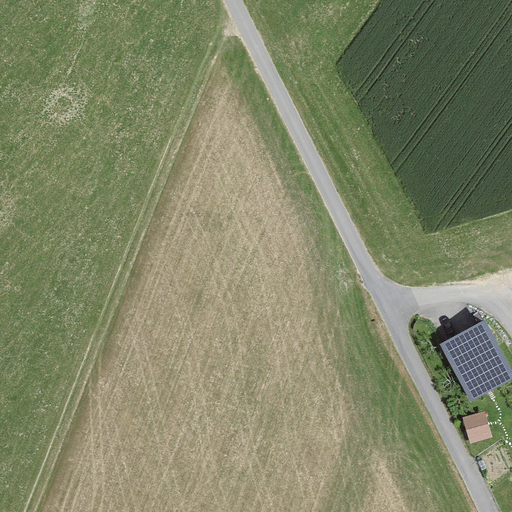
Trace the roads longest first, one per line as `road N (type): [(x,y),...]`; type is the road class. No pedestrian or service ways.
road 1 (unclassified): [(234,0),(489,511)]
road 2 (track): [(242,16),(214,48),(33,511)]
